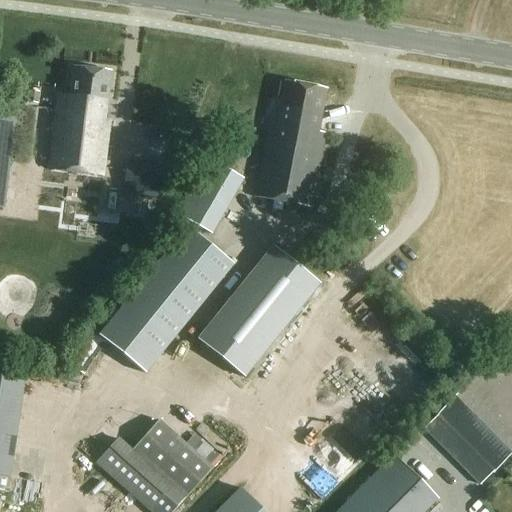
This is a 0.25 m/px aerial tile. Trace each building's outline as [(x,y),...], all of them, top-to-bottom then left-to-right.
[(103,121),(109,73),(73,69),(70,97),(59,96),(50,171),(102,178),(109,122),(103,121)] [(254,198),(272,201),(282,203),(311,209),(316,181),(312,180),(314,171),(318,172),(325,133),(318,132),(326,89),(283,81),(279,102),(272,101),(254,198)] [(28,91),(27,103),(37,104),(38,93),(38,92),(28,91)] [(0,208),(4,209),(15,118),(0,116),(0,208)] [(211,234),(242,180),(205,159),(174,213),(211,234)] [(126,162),(122,193),(162,198),(166,167),(126,162)] [(146,374),(234,265),(186,227),(98,336),(146,374)] [(319,284),(271,245),(196,338),(244,377),(319,284)] [(271,350),(279,364),(295,355),(286,341),(271,350)] [(292,364),(281,380),(298,392),(309,376),(292,364)] [(0,381),(0,447),(9,383),(0,381)] [(495,474),(511,457),(511,431),(469,387),(438,417),(495,474)] [(172,511),(184,499),(211,469),(184,445),(171,433),(157,421),(132,450),(125,458),(110,446),(95,462),(151,511),(172,511)] [(76,452),(69,465),(80,471),(87,457),(76,452)] [(393,456),(337,511),(424,511),(437,500),(393,456)] [(301,477),(311,497),(328,488),(318,468),(301,477)] [(262,511),(240,489),(216,511),(262,511)]
